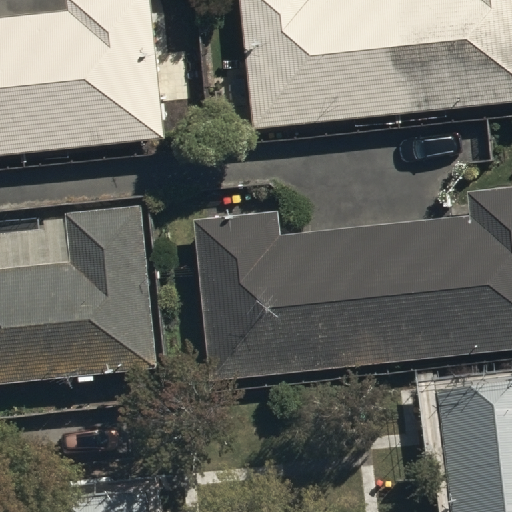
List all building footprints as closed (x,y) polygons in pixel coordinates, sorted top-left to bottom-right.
[(0,145),(165,128),(151,0),(68,0),(68,1),(0,8),(0,145)] [(511,0),(241,0),(254,119),(511,92),(511,0)] [(511,213),(198,246),(213,381),(511,349),(511,213)] [(0,233),(0,377),(153,365),(142,222),(0,233)] [(511,511),(511,414),(446,420),(453,511),(511,511)]
